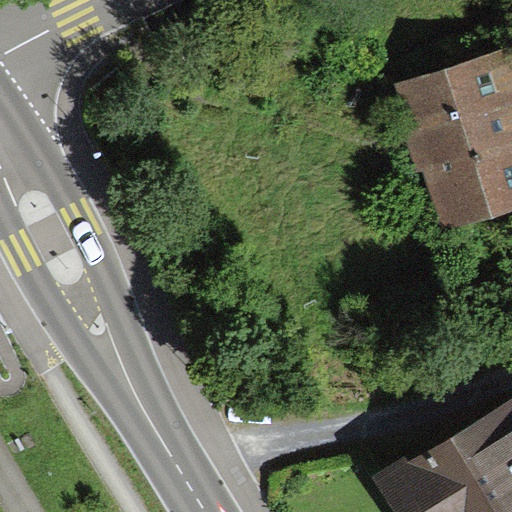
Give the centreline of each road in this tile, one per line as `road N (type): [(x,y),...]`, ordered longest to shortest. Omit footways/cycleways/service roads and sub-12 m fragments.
road 1 (primary): [(4,138),(1,212),(20,252),(56,313),(131,387)]
road 2 (primary): [(131,387),(113,292),(80,222),(61,189),(4,138)]
road 3 (primary): [(131,387),(205,511)]
